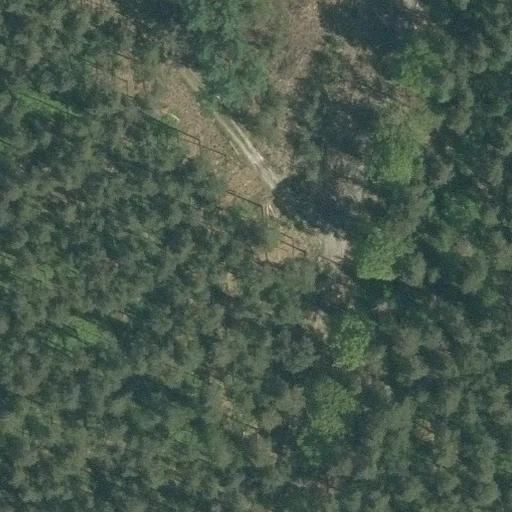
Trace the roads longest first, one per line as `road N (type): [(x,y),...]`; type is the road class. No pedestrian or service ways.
road 1 (track): [(405,0),(268,511)]
road 2 (track): [(511,225),(389,65)]
